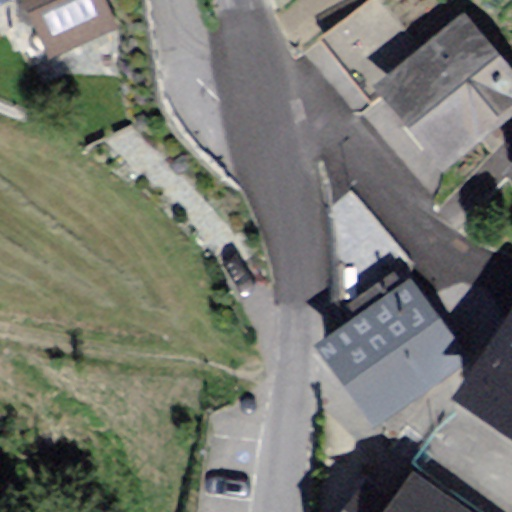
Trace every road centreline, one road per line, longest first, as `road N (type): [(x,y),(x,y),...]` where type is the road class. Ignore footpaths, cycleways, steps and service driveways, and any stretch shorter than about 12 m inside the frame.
road 1 (tertiary): [(261,135),(281,248),(286,393),(270,511)]
road 2 (residential): [(261,135),(309,129),(364,173),(415,242),(468,278),(511,289)]
road 3 (track): [(286,393),(107,348),(0,332)]
road 4 (residential): [(166,0),(193,85),(261,135)]
road 5 (tertiary): [(228,0),(261,135)]
